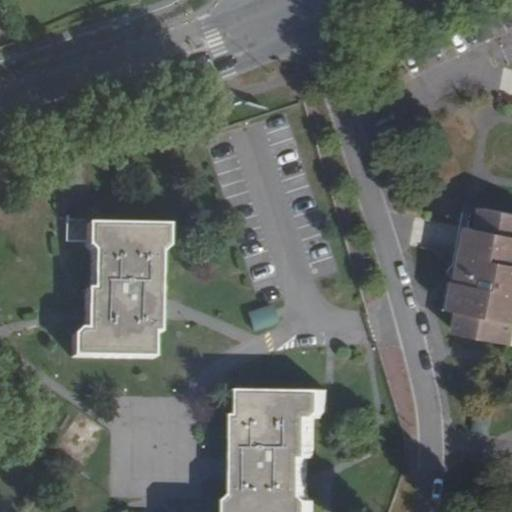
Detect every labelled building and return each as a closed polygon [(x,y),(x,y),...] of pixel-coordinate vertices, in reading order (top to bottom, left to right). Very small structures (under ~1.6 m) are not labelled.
[(486,17),(472,24),(481,43),(495,37),(486,17)] [(166,255),(166,229),(83,228),(83,221),(66,221),(66,238),(83,238),(83,255),(88,255),(88,292),(81,292),(81,335),(65,335),(65,363),(149,365),(150,337),(157,337),(159,254),(166,255)] [(453,347),(486,352),(511,356),(511,355),(511,233),(480,227),(477,243),(468,241),(463,256),(474,268),(471,271),(458,269),(453,297),(447,329),(456,331),(453,347)] [(440,328),(447,329),(453,297),(446,296),(440,328)] [(273,304),(249,313),(255,330),(279,321),(273,304)] [(327,417),(327,394),(247,394),(247,423),(239,422),(239,502),(231,507),(231,511),(308,511),(309,509),(304,501),(303,461),(311,461),(310,424),(319,424),(327,417)]
